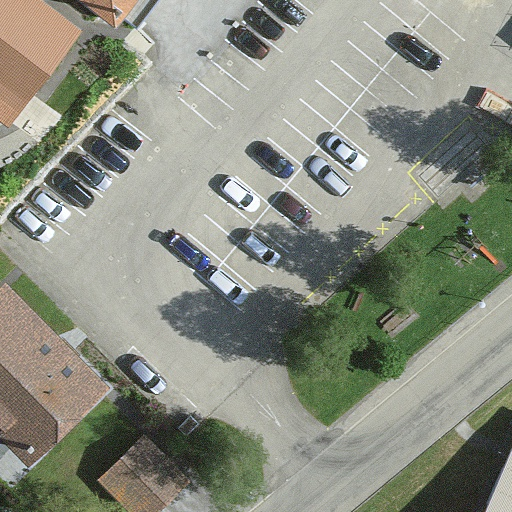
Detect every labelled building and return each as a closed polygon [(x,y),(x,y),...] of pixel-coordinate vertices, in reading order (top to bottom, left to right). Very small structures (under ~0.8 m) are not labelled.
[(20,0),(0,0),(0,123),(4,127),(72,40),(20,0)] [(78,0),(101,17),(113,0),(78,0)] [(2,283),(0,284),(0,432),(31,470),(107,401),(2,283)] [(148,427),(94,476),(127,511),(150,511),(192,474),(148,427)] [(511,511),(511,446),(483,511),(511,511)]
